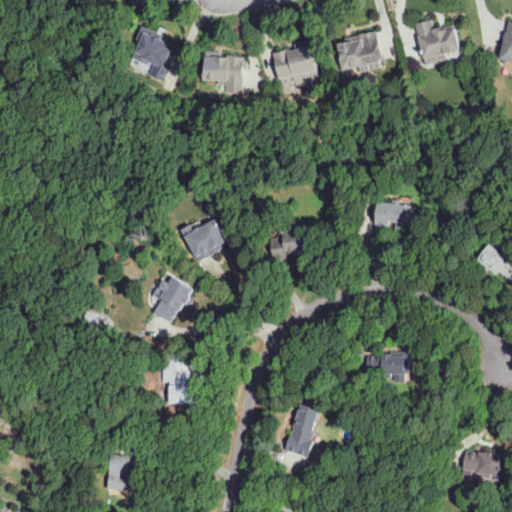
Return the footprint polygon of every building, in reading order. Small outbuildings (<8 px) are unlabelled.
[(427,64),(417,23),(433,19),(435,29),(455,24),(462,49),(447,53),(449,59),(427,64)] [(511,60),(502,58),(511,20),(511,60)] [(165,81),(150,74),(155,63),(151,61),(149,66),(133,58),(137,49),(135,48),(139,41),(138,40),(144,27),(165,38),(163,42),(169,45),(166,50),(171,52),(169,57),(175,60),(165,81)] [(361,73),(360,67),(344,70),(341,57),(342,56),(339,44),(347,42),(346,38),(378,30),(385,60),(381,60),(383,68),(361,73)] [(305,52),(304,46),(318,43),(322,70),(321,70),(323,79),(308,82),(309,84),(305,85),(305,83),(302,84),(301,75),(287,77),(284,78),(283,75),(286,74),(283,55),(290,53),(290,52),(297,51),(297,53),(305,52)] [(244,93),(227,93),(227,84),(219,84),(219,77),(202,77),(202,73),(204,73),(204,58),(207,58),(207,51),(220,51),(220,58),(230,58),(230,54),(238,55),(238,57),(245,57),(245,61),(249,61),(249,70),(244,70),(244,93)] [(405,231),(396,230),(397,222),(391,221),(390,228),(374,226),(377,200),(394,202),(394,199),(403,200),(403,204),(412,205),(411,214),(416,214),(415,224),(406,223),(405,231)] [(201,261),(184,229),(192,224),(196,231),(216,220),(228,241),(223,244),(226,248),(201,261)] [(274,260),(272,238),(285,237),(284,225),(306,224),(308,251),(289,253),(289,259),(274,260)] [(511,281),(507,278),(508,277),(501,272),(497,276),(478,260),(491,243),(511,259),(511,281)] [(172,322),(156,312),(163,301),(153,295),(163,279),(169,283),(174,276),(194,288),(190,294),(196,298),(191,305),(184,301),(172,322)] [(104,312),(101,326),(82,322),(85,307),(104,312)] [(392,377),(385,377),(385,374),(368,374),(368,355),(381,355),(381,352),(394,352),(394,350),(423,350),(423,360),(411,360),(411,371),(407,371),(407,380),(396,380),(396,373),(392,373),(392,377)] [(172,403),(171,396),(171,380),(165,381),(164,354),(186,353),(187,365),(189,365),(189,370),(192,370),(192,377),(189,377),(189,382),(197,383),(197,403),(172,403)] [(311,456),(308,456),(287,449),(292,433),(293,433),(303,403),(304,403),(323,409),(314,440),(316,440),(311,456)] [(480,484),(463,481),(467,450),(486,453),(487,449),(496,450),(496,455),(502,456),(500,474),(495,474),(494,477),(481,476),(480,484)] [(112,465),(113,454),(136,456),(134,490),(110,488),(112,465)]
